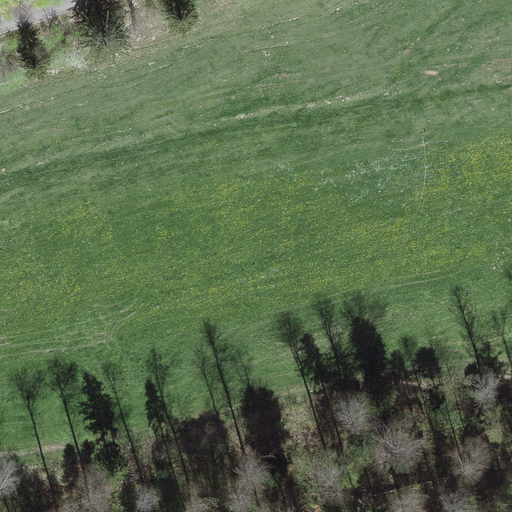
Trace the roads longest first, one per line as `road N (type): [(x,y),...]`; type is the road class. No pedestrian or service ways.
road 1 (track): [(0,184),(152,144),(511,92)]
road 2 (track): [(511,368),(0,447)]
